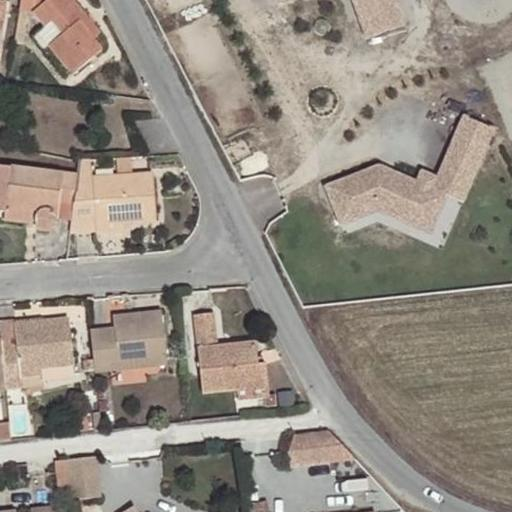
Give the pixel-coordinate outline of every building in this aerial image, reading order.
[(23,0),(22,11),(36,13),(46,25),(52,20),(63,33),(49,44),(73,73),(102,50),(93,40),(79,21),(87,15),(74,0),(23,0)] [(390,0),(281,0),(285,8),(309,0),(349,0),(363,41),(400,28),(390,0)] [(79,21),(93,40),(101,33),(87,15),(79,21)] [(377,169),(323,188),(343,245),(381,231),(445,257),(493,135),(456,120),(428,189),(377,169)] [(72,221),(71,231),(99,229),(98,220),(120,220),(158,218),(154,175),(93,178),(92,159),(79,160),(78,174),(72,221)] [(56,218),(72,221),(78,174),(0,165),(0,210),(8,211),(7,206),(37,209),(36,213),(37,218),(37,221),(39,224),(42,227),(46,227),(52,226),(55,224),(56,218)] [(7,206),(8,211),(7,218),(37,221),(37,218),(36,213),(37,209),(7,206)] [(120,233),(120,220),(98,220),(99,229),(99,234),(120,233)] [(114,330),(91,333),(94,370),(166,362),(161,314),(113,319),(114,330)] [(236,390),(269,387),(266,364),(257,365),(255,342),(218,346),(215,314),(196,316),(204,393),(236,390)] [(19,347),(3,348),(7,384),(8,391),(22,389),(21,377),(41,375),(42,381),(73,378),(72,364),(75,364),(71,321),(16,327),(19,347)] [(3,342),(3,348),(19,347),(16,327),(1,329),(3,342)] [(269,397),(269,387),(236,390),(237,400),(269,397)] [(345,459),(328,436),(294,440),(297,459),(312,463),(345,459)] [(99,457),(69,460),(73,491),(74,501),(104,498),(99,457)] [(73,491),(69,460),(58,462),(61,492),(73,491)]
